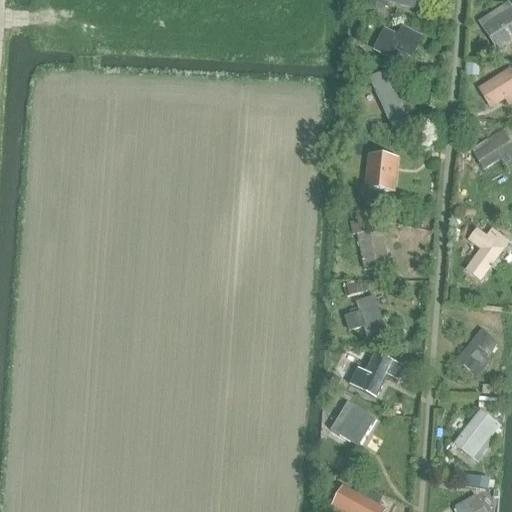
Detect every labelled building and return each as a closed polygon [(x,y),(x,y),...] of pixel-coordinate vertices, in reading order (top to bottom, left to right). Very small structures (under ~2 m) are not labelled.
[(386,4),(417,11),(419,0),(370,0),(368,11),(383,14),(386,4)] [(511,41),(511,8),(482,28),(497,51),(511,41)] [(400,26),(396,36),(384,30),(373,52),(389,60),(394,50),(413,59),(423,37),(400,26)] [(511,70),(511,68),(478,90),(490,110),(504,101),(508,108),(511,105),(511,70)] [(385,73),(383,73),(369,79),(391,127),(407,120),(385,73)] [(474,156),(484,171),(500,160),(503,165),(511,159),(511,147),(502,132),(489,141),(491,145),(474,156)] [(363,191),(394,195),(398,160),(368,156),(363,191)] [(468,242),(481,252),(466,271),(481,282),(510,244),(493,230),(487,238),(477,230),(468,242)] [(357,236),(364,274),(390,269),(382,231),(357,236)] [(345,319),(350,333),(367,328),(365,329),(369,340),(386,335),(374,299),(357,304),(360,313),(362,313),(345,319)] [(491,364),(486,361),(499,345),(481,331),(457,362),(479,379),(491,364)] [(358,371),(350,387),(376,400),(387,377),(397,382),(404,368),(376,354),(366,374),(358,371)] [(331,432),(359,449),(375,421),(348,405),(331,432)] [(463,436),(455,446),(473,461),(491,438),(492,439),(501,428),(481,412),(463,435),(463,436)] [(341,475),(347,464),(337,458),(330,468),(341,475)] [(384,511),(342,489),(333,507),(341,511),(384,511)] [(456,511),(491,511),(480,492),(454,508),(456,511)]
